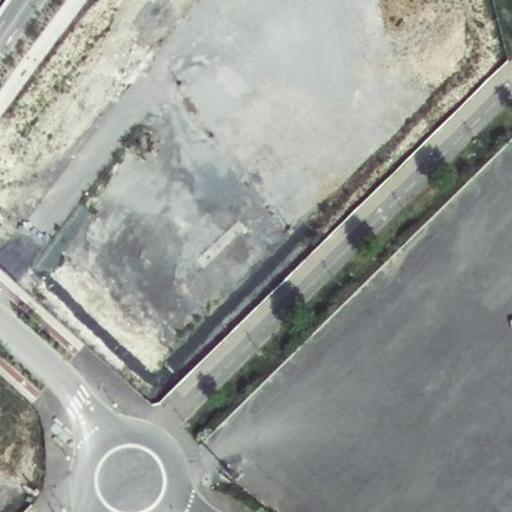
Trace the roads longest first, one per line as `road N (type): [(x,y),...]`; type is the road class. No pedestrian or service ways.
road 1 (unclassified): [(0,321),(71,388),(102,441)]
road 2 (unclassified): [(170,501),(175,467),(160,443),(132,432),(102,441)]
